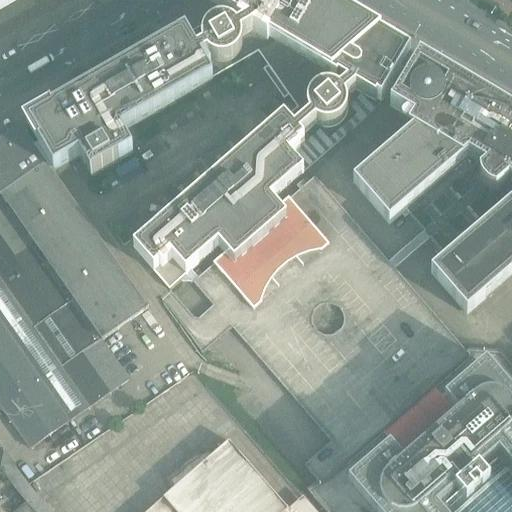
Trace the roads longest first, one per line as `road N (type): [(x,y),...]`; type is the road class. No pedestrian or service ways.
road 1 (tertiary): [(0,84),(160,0)]
road 2 (secondary): [(382,0),(511,76)]
